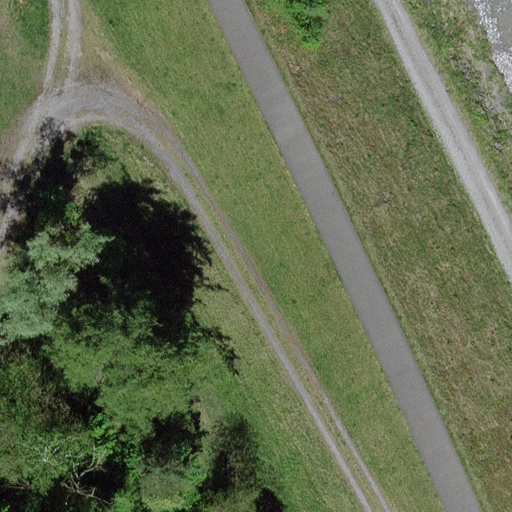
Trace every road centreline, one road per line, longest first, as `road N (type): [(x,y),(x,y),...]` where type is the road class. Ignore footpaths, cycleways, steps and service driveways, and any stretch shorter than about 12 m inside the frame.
road 1 (track): [(65,0),(80,82),(152,129),(383,511)]
road 2 (track): [(236,0),(463,511)]
road 3 (track): [(378,0),(511,248)]
